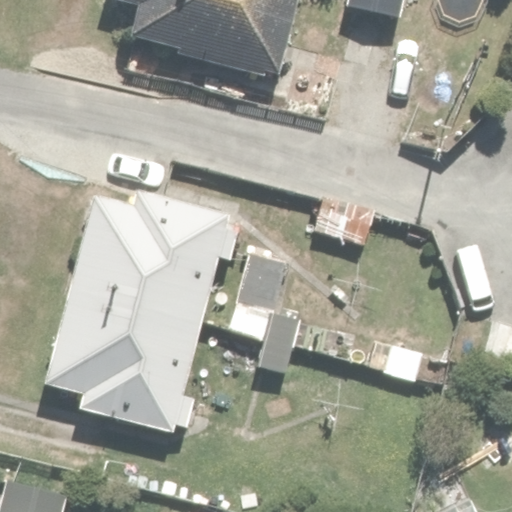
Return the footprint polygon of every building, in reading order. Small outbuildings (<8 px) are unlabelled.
[(306,0),(116,0),(116,1),(143,8),(133,44),(285,83),(306,0)] [(416,0),(358,0),(356,14),(413,24),(416,0)] [(192,394),(225,256),(240,260),(251,215),(143,189),(140,205),(102,196),(57,380),(94,388),(88,414),(198,441),(209,399),(192,394)] [(299,261),(251,249),(233,325),(281,336),(299,261)] [(77,511),(81,494),(19,481),(12,511),(10,511),(0,509),(0,511),(77,511)]
